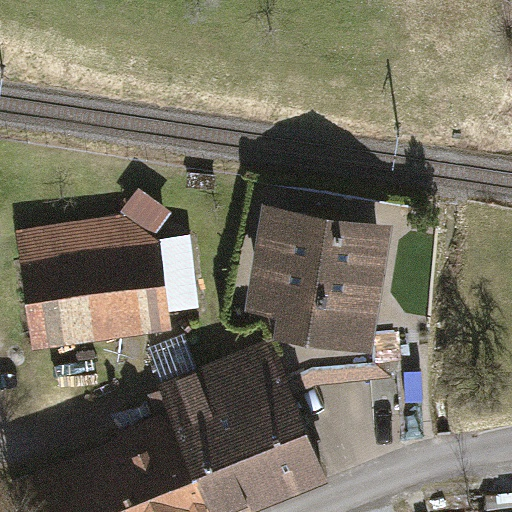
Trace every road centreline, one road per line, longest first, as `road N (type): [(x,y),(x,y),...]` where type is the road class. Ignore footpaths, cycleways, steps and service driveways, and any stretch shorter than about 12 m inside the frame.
road 1 (residential): [(300,511),(511,441)]
road 2 (track): [(0,453),(136,402),(150,380),(158,337)]
